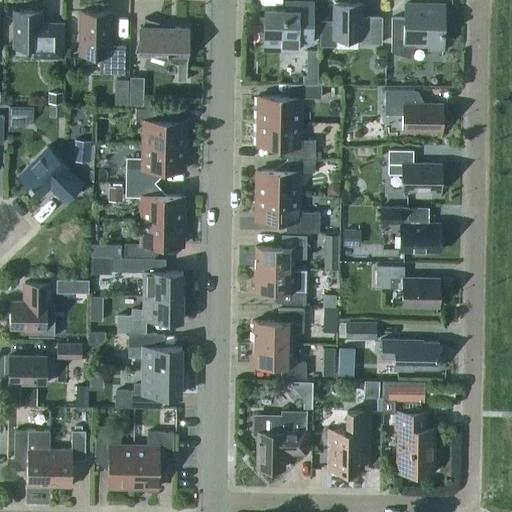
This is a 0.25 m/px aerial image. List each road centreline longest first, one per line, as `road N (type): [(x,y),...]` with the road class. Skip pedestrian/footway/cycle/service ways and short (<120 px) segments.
road 1 (residential): [(473,508),(482,0)]
road 2 (residential): [(215,504),(223,0)]
road 3 (residential): [(473,508),(215,504)]
